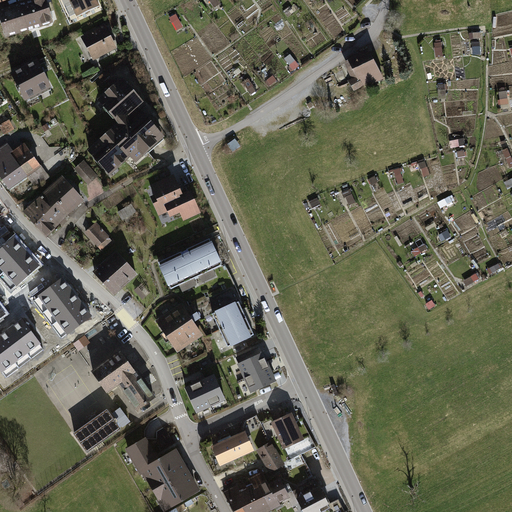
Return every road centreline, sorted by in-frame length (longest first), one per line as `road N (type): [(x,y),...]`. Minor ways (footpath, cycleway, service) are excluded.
road 1 (tertiary): [(127,0),(305,384)]
road 2 (residential): [(0,189),(144,339),(188,436)]
road 3 (track): [(196,148),(373,35),(385,0)]
road 4 (tertiary): [(305,384),(364,511)]
road 5 (residential): [(188,436),(305,384)]
